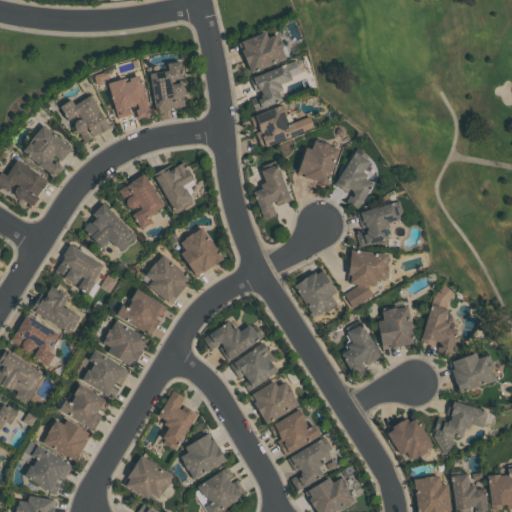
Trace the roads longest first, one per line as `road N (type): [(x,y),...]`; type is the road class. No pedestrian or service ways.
road 1 (residential): [(399,511),(371,440),(260,269),(236,196),(204,3)]
road 2 (residential): [(94,511),(97,480),(214,295),(321,225)]
road 3 (residential): [(225,130),(149,141),(92,170),(0,308)]
road 4 (residential): [(0,8),(109,19),(204,3)]
road 5 (residential): [(173,350),(209,378),(233,412),(281,511)]
